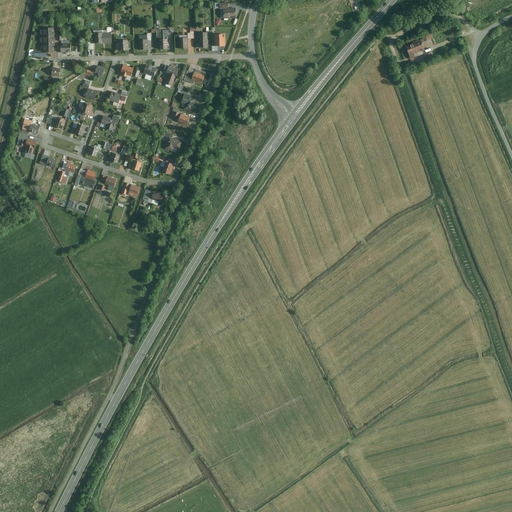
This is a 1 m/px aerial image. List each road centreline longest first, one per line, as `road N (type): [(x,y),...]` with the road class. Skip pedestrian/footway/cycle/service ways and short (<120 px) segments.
road 1 (primary): [(59,511),(174,297),(290,121)]
road 2 (residential): [(115,58),(81,158),(167,183),(179,172),(219,56)]
road 3 (residential): [(511,154),(475,63),(480,36),(511,17)]
road 4 (primary): [(296,113),(392,0)]
